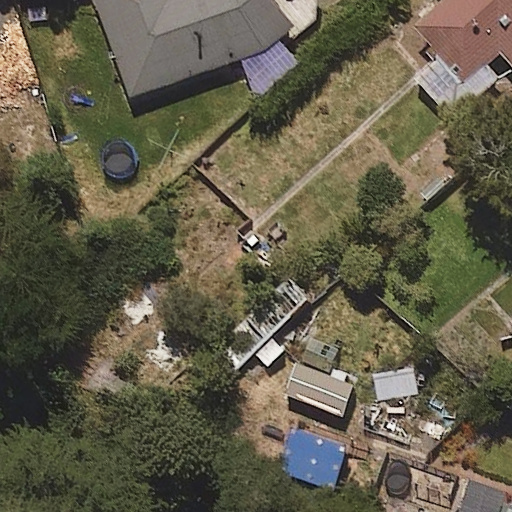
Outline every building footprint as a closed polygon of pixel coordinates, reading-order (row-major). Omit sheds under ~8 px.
[(296,28),(273,0),(96,0),(131,98),(267,51),(296,28)] [(511,0),(447,0),(416,29),(435,49),(429,55),(434,61),(417,77),(457,121),(511,71),(511,0)] [(298,59),(283,43),(251,74),(267,90),(298,59)] [(162,394),(183,419),(257,356),(269,371),(289,354),(277,340),(314,309),(294,284),(162,394)] [(418,423),(418,397),(379,397),(379,423),(418,423)] [(390,468),(359,455),(345,489),(376,502),(390,468)]
